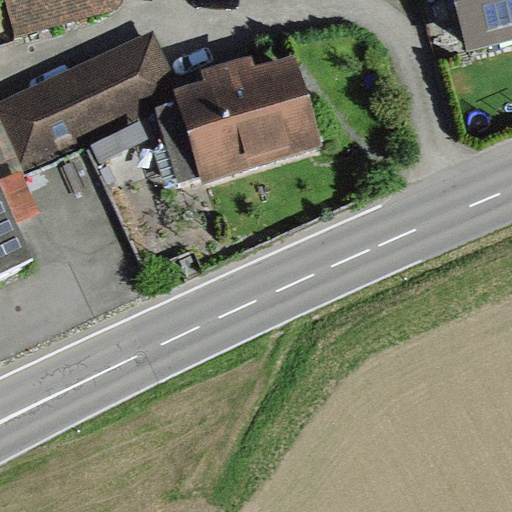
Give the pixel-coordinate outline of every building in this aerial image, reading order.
[(13,0),(21,31),(132,1),(131,0),(13,0)] [(511,0),(454,0),(468,52),(511,40),(511,0)] [(178,88),(151,31),(0,102),(0,108),(30,170),(158,108),(182,97),(178,88)] [(205,79),(178,88),(182,97),(158,108),(181,185),(322,146),(297,55),(256,66),(252,55),(232,61),(202,69),(205,79)] [(0,279),(36,263),(0,186),(0,279)]
